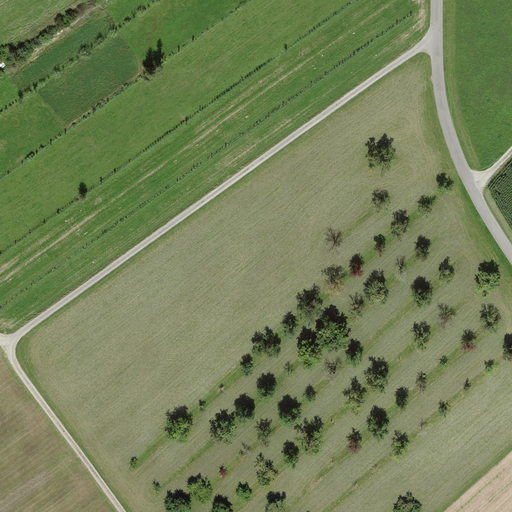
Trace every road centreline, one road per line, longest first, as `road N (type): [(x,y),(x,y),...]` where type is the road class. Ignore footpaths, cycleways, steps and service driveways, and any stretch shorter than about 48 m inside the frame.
road 1 (track): [(122,511),(15,364),(17,335),(436,36)]
road 2 (unclassified): [(511,252),(455,149),(439,87),(436,0)]
